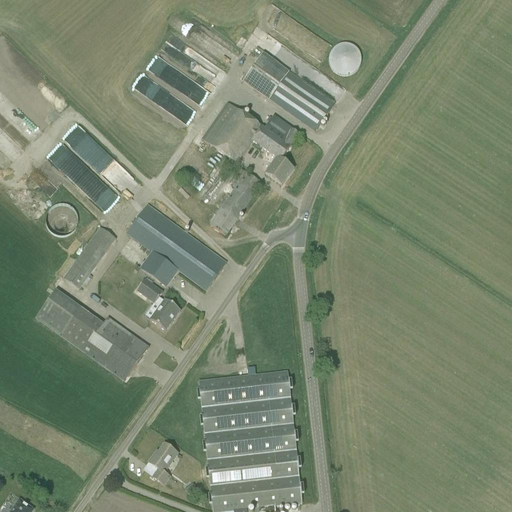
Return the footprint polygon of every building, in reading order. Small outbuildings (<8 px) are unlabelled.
[(330,54),(328,57),(328,62),(329,66),(330,70),(334,73),(337,76),(341,77),(346,77),(350,76),(354,73),(357,70),(359,67),(360,63),(360,58),(358,53),(355,50),(350,46),(346,45),(341,45),(335,47),(332,51),(330,54)] [(243,83),(306,127),(314,133),(334,106),(262,56),(243,83)] [(226,105),(200,141),(236,165),(252,142),(276,159),(264,175),(281,187),(293,170),(280,162),(299,136),(271,116),(262,130),(226,105)] [(55,139),(92,174),(101,165),(98,163),(104,157),(69,125),(55,139)] [(210,227),(216,231),(224,237),(258,189),(260,190),(263,187),(241,171),(230,187),(235,191),(210,227)] [(88,190),(86,196),(92,198),(88,208),(103,213),(107,201),(94,197),(96,192),(88,190)] [(29,202),(25,205),(30,212),(34,209),(29,202)] [(45,218),(45,222),(45,225),(46,229),(48,232),(52,236),(56,238),(61,239),(65,238),(70,236),(73,233),(76,230),(77,226),(78,223),(77,218),(76,214),(73,210),(69,208),(64,206),(61,206),(57,206),(53,207),(50,210),(47,213),(45,218)] [(139,270),(157,283),(165,289),(178,271),(206,292),(225,265),(146,208),(126,235),(151,253),(139,270)] [(114,241),(99,230),(62,280),(79,292),(114,241)] [(136,292),(158,309),(149,322),(165,333),(172,323),(171,322),(173,319),(174,320),(179,312),(164,301),(162,304),(157,300),(162,294),(144,281),(136,292)] [(80,309),(60,337),(82,353),(115,378),(123,383),(148,349),(140,343),(107,319),(102,325),(80,309)] [(254,369),(246,370),(247,378),(255,377),(254,369)] [(247,378),(198,383),(206,461),(211,511),(245,511),(246,511),(257,510),(257,511),(274,511),(274,508),(296,505),(297,507),(299,507),(299,505),(302,505),(287,373),(255,377),(247,378)] [(148,464),(157,471),(151,478),(163,487),(169,479),(163,474),(177,455),(164,446),(155,458),(154,456),(148,464)] [(31,511),(32,511),(18,501),(9,511),(31,511)]
